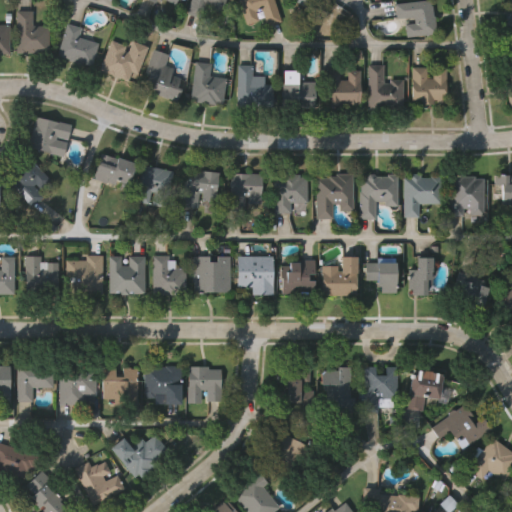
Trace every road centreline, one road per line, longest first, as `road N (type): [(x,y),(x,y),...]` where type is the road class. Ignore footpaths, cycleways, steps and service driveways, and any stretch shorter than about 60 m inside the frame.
road 1 (residential): [(0,329),(449,332),(482,349),(511,392)]
road 2 (tertiary): [(0,87),(80,95),(206,139),(511,139)]
road 3 (residential): [(153,511),(221,455),(240,425),(252,330)]
road 4 (residential): [(465,0),(482,141)]
